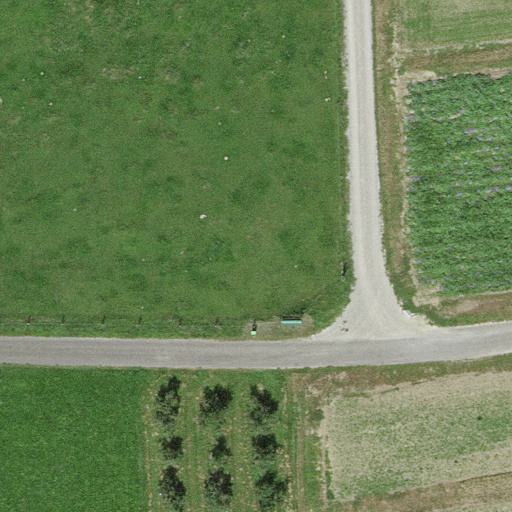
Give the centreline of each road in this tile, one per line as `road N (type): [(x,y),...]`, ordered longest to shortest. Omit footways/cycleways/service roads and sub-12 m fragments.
road 1 (residential): [(511,335),(277,354),(0,353)]
road 2 (track): [(381,347),(366,0)]
